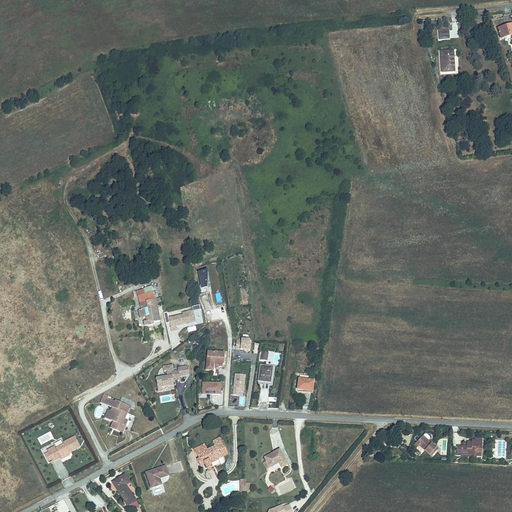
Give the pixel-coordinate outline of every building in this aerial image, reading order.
[(511,24),(498,29),(501,38),(510,35),(511,40),(511,39),(511,24)] [(447,39),(447,31),(438,32),(438,40),(447,39)] [(451,52),(441,53),(442,73),(452,73),(451,52)] [(207,271),(198,273),(200,286),(197,286),(199,294),(206,293),(205,289),(207,289),(207,271)] [(143,290),(134,293),(140,310),(144,327),(145,329),(149,328),(148,326),(160,323),(152,293),(145,296),(143,290)] [(192,311),(183,313),(183,316),(169,318),(172,332),(176,330),(175,327),(195,323),(192,311)] [(236,340),(235,349),(250,351),(251,342),(248,340),(241,339),(241,340),(236,340)] [(209,353),(208,371),(215,371),(215,363),(225,363),(225,353),(209,353)] [(261,364),(259,380),(272,381),(274,365),(261,364)] [(172,371),(171,365),(163,366),(163,370),(166,370),(167,376),(164,376),(154,377),(156,391),(162,390),(162,386),(173,385),(172,380),(173,378),(172,371)] [(178,367),(179,370),(179,376),(189,374),(188,366),(178,367)] [(245,375),(235,375),(232,395),(238,396),(238,392),(243,393),(245,375)] [(299,378),(298,389),(312,390),(314,379),(308,379),(308,375),(303,375),(303,378),(299,378)] [(220,384),(202,383),(202,394),(220,395),(220,384)] [(263,387),(261,402),(268,403),(270,388),(263,387)] [(105,403),(107,397),(104,396),(105,393),(101,391),(97,400),(105,403)] [(112,399),(107,397),(105,403),(109,405),(107,408),(105,407),(101,416),(110,420),(108,425),(110,426),(119,430),(122,423),(119,421),(121,416),(120,415),(122,410),(124,410),(126,404),(112,398),(112,399)] [(68,454),(67,453),(70,451),(79,447),(74,437),(62,443),(63,445),(55,449),(54,447),(46,450),(47,453),(43,455),(47,461),(50,459),(52,461),(59,458),(60,460),(68,455),(68,454)] [(435,450),(421,437),(413,444),(414,445),(413,447),(417,451),(420,448),(429,456),(435,450)] [(208,449),(197,454),(200,459),(197,460),(201,468),(205,466),(206,469),(212,466),(210,463),(222,457),(223,458),(230,454),(224,442),(217,446),(209,451),(208,449)] [(466,447),(464,447),(454,447),(454,456),(460,456),(460,453),(469,453),(469,456),(480,457),(480,442),(474,442),(469,442),(469,446),(466,447)] [(196,454),(197,454),(208,449),(206,445),(195,451),(196,454)] [(281,449),(266,458),(267,460),(270,467),(281,461),(284,467),(289,464),(281,449)] [(152,488),(162,484),(164,483),(167,482),(168,481),(169,479),(169,477),(169,476),(165,466),(164,467),(146,474),(152,488)] [(129,474),(118,479),(122,487),(119,488),(129,505),(137,501),(128,484),(133,481),(129,474)] [(291,480),(277,485),(280,494),(294,488),(291,480)] [(129,507),(131,511),(139,506),(137,502),(129,507)]
